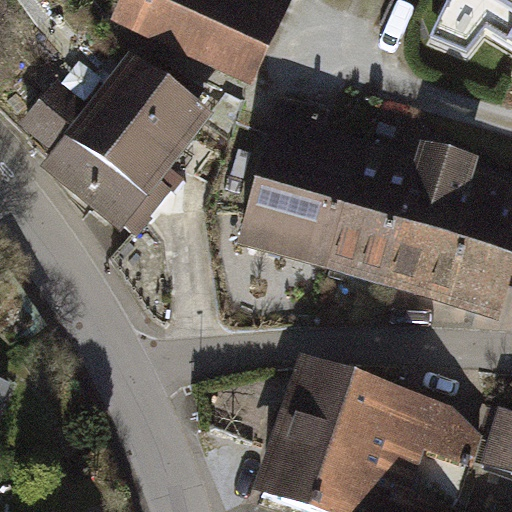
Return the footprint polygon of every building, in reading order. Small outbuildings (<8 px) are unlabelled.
[(129,0),(118,27),(261,86),(296,0),(129,0)] [(511,0),(452,0),(434,37),(470,51),(483,33),(511,50),(511,0)] [(56,78),(19,125),(59,156),(50,168),(127,227),(216,112),(130,46),(86,102),(56,78)] [(511,275),(511,183),(282,114),(245,238),(500,314),(511,275)] [(0,353),(38,327),(9,286),(0,292),(0,353)] [(457,414),(306,361),(263,485),(340,511),(457,511),(412,496),(425,458),(470,474),(483,438),(457,414)] [(0,402),(11,378),(0,372),(0,402)] [(511,412),(500,411),(484,464),(511,472),(511,412)]
